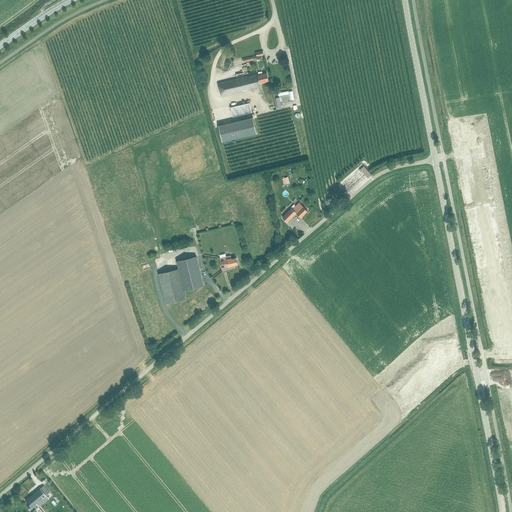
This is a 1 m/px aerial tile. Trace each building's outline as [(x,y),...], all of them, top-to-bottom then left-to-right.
[(257,74),(219,83),(222,95),(260,86),(259,84),(269,82),(267,73),(257,75),(257,74)] [(250,103),(231,107),(233,117),(252,113),(250,103)] [(223,141),(257,133),(253,117),(219,126),(223,141)] [(363,173),(367,169),(361,162),(355,168),(358,171),(360,169),(363,173)] [(350,184),(357,180),(353,175),(346,180),(350,184)] [(287,222),(293,217),(297,213),(301,218),(308,211),(300,202),(293,209),(292,208),(283,217),(287,222)] [(145,255),(138,256),(139,267),(147,266),(145,255)] [(226,256),(220,258),(220,260),(223,270),(235,267),(234,265),(238,264),(237,257),(232,259),(231,255),(226,256)] [(177,261),(184,290),(204,286),(196,256),(177,261)] [(178,269),(159,274),(166,303),(186,299),(178,269)] [(49,492),(43,485),(26,500),(29,504),(27,506),(30,510),(33,508),(32,506),(36,503),(38,505),(39,505),(42,508),(44,507),(38,501),(49,492)]
